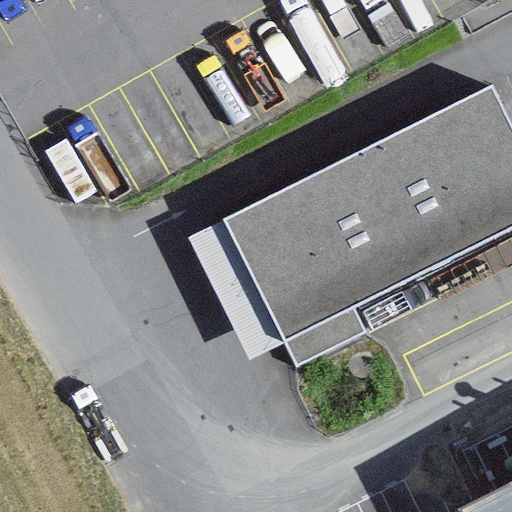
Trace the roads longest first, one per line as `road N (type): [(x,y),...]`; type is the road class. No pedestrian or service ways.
road 1 (unknown): [(174,508),(390,436),(511,385)]
road 2 (unknown): [(0,75),(54,69),(177,0)]
